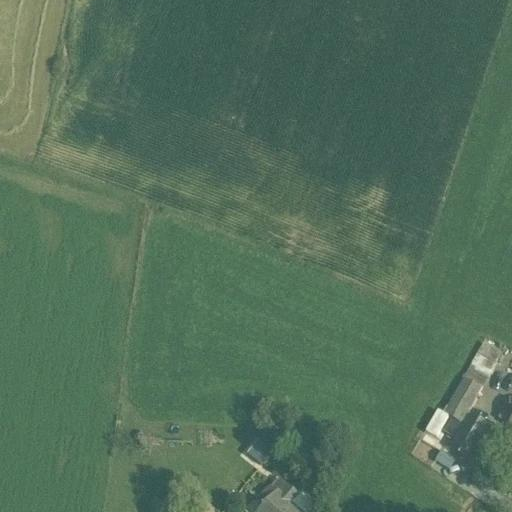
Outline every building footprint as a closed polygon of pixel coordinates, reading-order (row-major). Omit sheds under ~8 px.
[(478,354),(471,364),(487,374),(493,364),(478,354)] [(451,420),(442,433),(455,441),(449,450),(471,463),(491,430),(469,417),(468,418),(467,417),(482,391),(464,380),(443,415),(451,420)] [(511,402),(510,402),(503,413),(511,418),(511,426),(511,428),(511,402)] [(438,413),(426,434),(437,440),(448,419),(438,413)] [(158,448),(160,439),(143,435),(141,443),(149,444),(149,446),(158,448)] [(274,453),(259,441),(247,456),(262,468),(274,453)] [(442,453),(435,463),(446,471),(453,460),(442,453)] [(300,499),(288,489),(279,481),(270,490),(269,489),(257,503),(265,510),(263,511),(297,511),(292,507),(300,499)]
